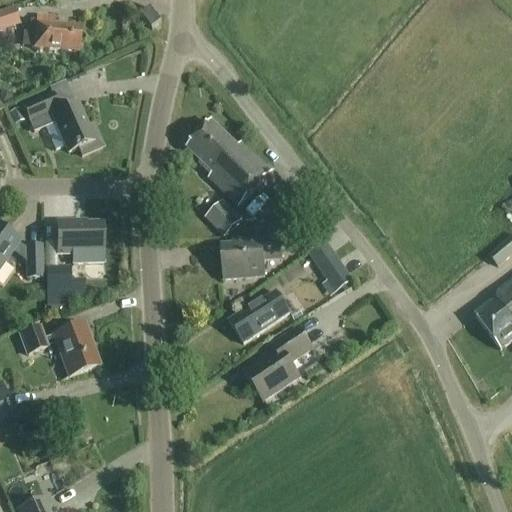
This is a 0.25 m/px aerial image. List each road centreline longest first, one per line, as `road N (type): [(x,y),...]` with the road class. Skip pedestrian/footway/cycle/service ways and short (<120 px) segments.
road 1 (residential): [(499,511),(446,375),(405,304),(210,59),(178,40)]
road 2 (tertiary): [(163,511),(149,187)]
road 3 (tertiary): [(149,187),(178,40)]
road 4 (residential): [(0,189),(149,187)]
